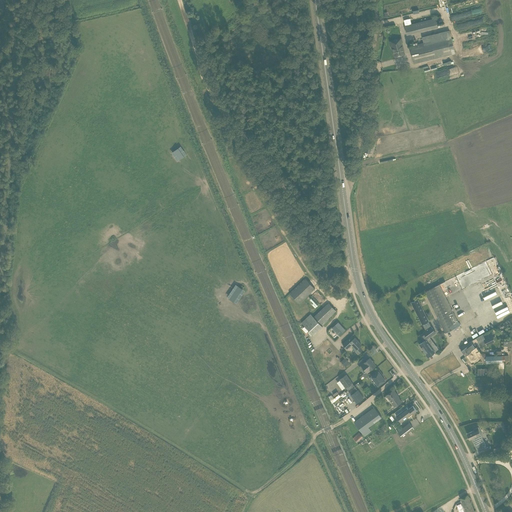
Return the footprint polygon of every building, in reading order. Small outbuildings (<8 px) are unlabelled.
[(432,29),(438,27),(437,25),(435,18),(405,26),(407,35),(432,29)] [(414,64),(435,58),(439,57),(437,49),(442,48),(444,56),(452,55),(449,45),(447,37),(410,46),(414,64)] [(401,38),(390,41),(391,45),(392,49),(393,49),(394,56),(401,55),(404,54),(401,43),(402,43),(401,38)] [(179,143),(175,145),(180,154),(184,151),(179,143)] [(482,257),(432,281),(441,300),(450,295),(459,313),(499,293),(482,257)] [(315,288),(305,278),(289,293),(299,303),(315,288)] [(237,298),(242,287),(239,285),(234,296),(237,298)] [(418,299),(411,303),(422,324),(426,331),(428,329),(431,327),(428,321),(429,321),(418,299)] [(323,327),(321,324),(336,311),(328,303),(314,317),(311,314),(306,318),(319,331),(323,327)] [(339,336),(345,330),(338,322),(332,328),(339,336)] [(424,341),(419,345),(424,350),(428,356),(435,352),(431,346),(433,345),(428,338),(429,337),(436,333),(431,327),(428,329),(426,331),(420,335),(424,341)] [(348,340),(343,344),(347,349),(352,345),(354,347),(352,348),(358,354),(362,350),(359,347),(361,345),(354,338),(353,338),(351,336),(348,340)] [(486,346),(495,341),(492,336),(479,343),(481,348),(486,345),(486,346)] [(461,351),(465,356),(475,348),(471,343),(461,351)] [(475,348),(465,356),(469,361),(479,353),(475,348)] [(502,355),(489,356),(490,363),(502,363),(502,361),(504,361),(506,361),(508,361),(509,361),(509,355),(502,355)] [(341,361),(346,366),(350,362),(346,357),(341,361)] [(375,366),(369,358),(364,363),(361,365),(367,372),(370,370),(375,366)] [(378,385),(385,380),(381,375),(382,374),(379,370),(374,373),(374,374),(372,376),(376,382),(374,384),(376,386),(378,385)] [(352,383),(346,375),(340,379),(345,387),(348,390),(354,386),(352,383)] [(357,403),(363,398),(354,386),(348,390),(357,403)] [(387,395),(390,399),(391,400),(390,401),(394,406),(401,401),(398,397),(397,397),(395,394),(396,394),(393,390),(386,395),(387,395)] [(401,422),(412,413),(416,410),(413,406),(408,409),(407,407),(396,416),(401,422)] [(397,432),(400,436),(412,427),(409,423),(397,432)] [(371,431),(368,427),(361,432),(364,436),(371,431)] [(469,439),(471,438),(472,441),(475,447),(481,444),(482,446),(485,445),(481,437),(483,436),(478,427),(474,429),(474,430),(467,434),(469,439)] [(359,433),(353,438),(357,442),(363,437),(359,433)] [(464,509),(472,506),(468,495),(460,498),(464,509)]
